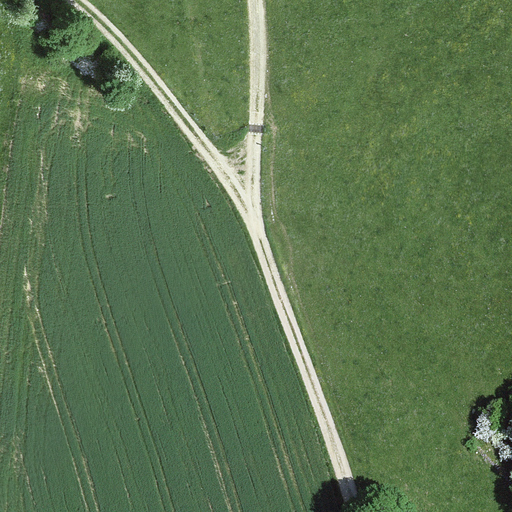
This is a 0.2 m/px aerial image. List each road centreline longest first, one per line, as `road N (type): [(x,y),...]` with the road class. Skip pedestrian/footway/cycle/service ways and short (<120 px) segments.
road 1 (track): [(360,511),(266,198),(247,0)]
road 2 (track): [(266,198),(175,95),(65,0)]
